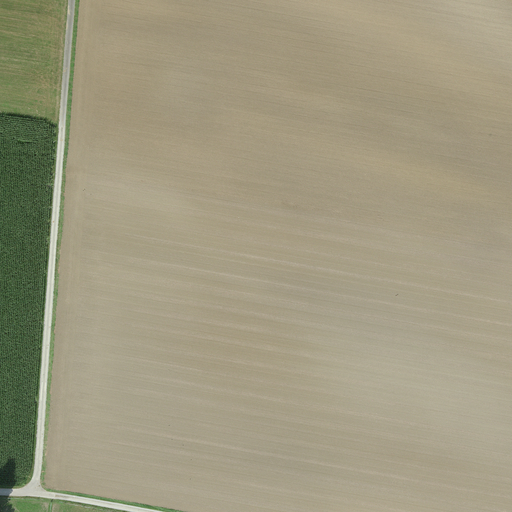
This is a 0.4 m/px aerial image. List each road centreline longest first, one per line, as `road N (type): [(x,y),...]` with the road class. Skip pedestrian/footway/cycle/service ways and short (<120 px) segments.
road 1 (track): [(71,0),(35,492)]
road 2 (track): [(0,492),(141,511)]
